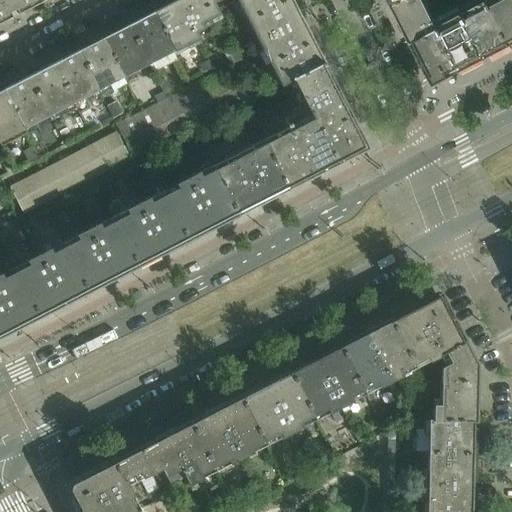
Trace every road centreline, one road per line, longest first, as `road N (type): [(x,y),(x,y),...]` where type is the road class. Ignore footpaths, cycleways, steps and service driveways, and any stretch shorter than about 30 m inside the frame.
road 1 (secondary): [(0,465),(456,232)]
road 2 (secondary): [(420,159),(0,379)]
road 3 (residential): [(420,159),(338,0)]
road 4 (residential): [(511,348),(456,232)]
